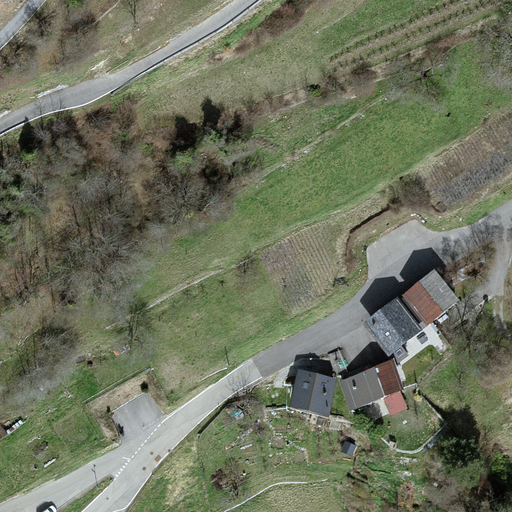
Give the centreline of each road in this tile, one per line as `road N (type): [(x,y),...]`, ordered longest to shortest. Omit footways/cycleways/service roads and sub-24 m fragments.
road 1 (unclassified): [(142,461),(245,374),(511,210)]
road 2 (unclassified): [(247,0),(126,74),(0,126)]
road 3 (residential): [(142,461),(114,459),(3,511)]
